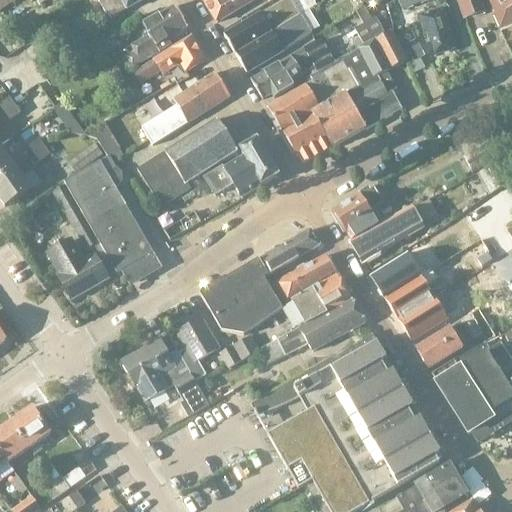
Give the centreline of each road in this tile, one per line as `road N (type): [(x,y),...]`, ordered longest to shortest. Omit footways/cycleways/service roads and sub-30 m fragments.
road 1 (unclassified): [(503,480),(467,456),(299,196)]
road 2 (unclassified): [(60,354),(178,285),(299,196)]
road 3 (unclassified): [(299,196),(511,77)]
road 4 (unclassified): [(299,196),(181,0)]
road 5 (unclassified): [(168,511),(60,354)]
